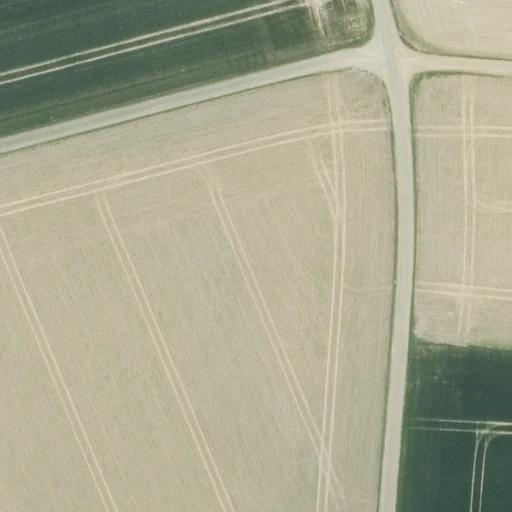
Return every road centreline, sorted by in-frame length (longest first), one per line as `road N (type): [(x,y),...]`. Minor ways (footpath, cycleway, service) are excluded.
road 1 (unclassified): [(386,511),(404,165),(370,0)]
road 2 (track): [(0,149),(355,54),(387,56)]
road 3 (track): [(511,67),(387,56)]
